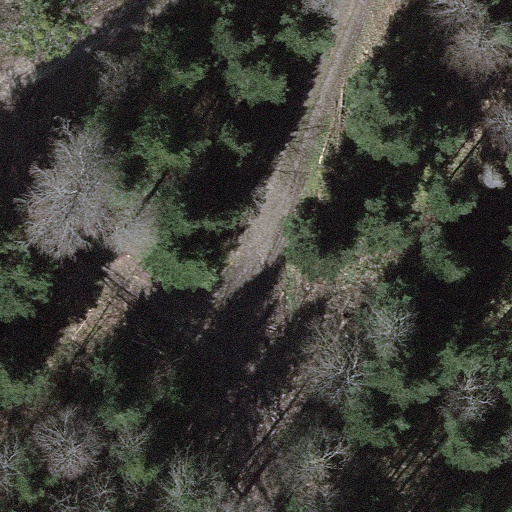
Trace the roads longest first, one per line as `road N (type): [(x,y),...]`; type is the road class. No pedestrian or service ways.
road 1 (track): [(273,511),(221,368),(0,113)]
road 2 (track): [(221,368),(363,0)]
road 3 (track): [(134,0),(0,68)]
